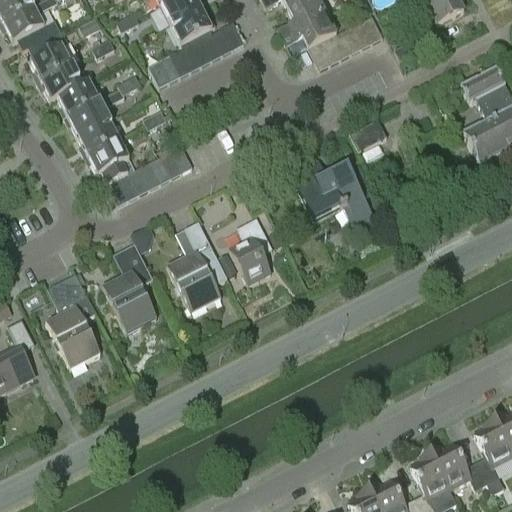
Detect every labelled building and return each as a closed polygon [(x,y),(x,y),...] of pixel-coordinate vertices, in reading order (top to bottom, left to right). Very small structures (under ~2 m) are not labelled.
[(26,0),(8,0),(0,4),(0,24),(2,28),(33,12),(26,0)] [(154,0),(160,12),(183,0),(154,0)] [(194,0),(183,0),(160,12),(170,31),(202,14),(194,0)] [(316,0),(315,0),(270,0),(261,5),(266,14),(283,5),(288,15),(316,0)] [(316,0),(288,15),(293,25),(276,34),(280,42),(326,19),(316,0)] [(463,17),(454,0),(423,0),(421,1),(437,31),(463,17)] [(13,49),(44,33),(37,20),(56,10),(55,8),(52,2),(33,12),(2,28),(13,49)] [(202,14),(170,31),(181,52),(183,51),(184,53),(190,50),(201,44),(211,39),(213,38),(211,35),(213,35),(202,14)] [(133,19),(125,23),(131,33),(144,27),(141,21),(135,24),(133,19)] [(326,19),(280,42),(285,52),(303,43),(308,54),(320,49),(330,43),(337,40),(326,19)] [(372,21),(361,27),(372,48),(383,43),(372,21)] [(131,33),(125,23),(115,28),(120,39),(131,33)] [(361,27),(351,32),(362,53),(372,48),(361,27)] [(222,34),(233,55),(244,49),(232,28),(222,34)] [(351,32),(340,38),(351,59),(362,53),(351,32)] [(213,38),(211,39),(223,60),(233,55),(222,34),(213,38)] [(433,36),(392,56),(399,69),(440,47),(433,36)] [(340,38),(337,40),(330,43),(340,65),(351,59),(340,38)] [(211,39),(201,44),(212,66),(223,60),(211,39)] [(330,43),(320,49),(330,70),(340,65),(330,43)] [(212,66),(201,44),(190,50),(201,71),(212,66)] [(108,45),(100,49),(105,60),(114,55),(108,45)] [(105,60),(100,49),(90,55),(95,65),(105,60)] [(320,49),(308,54),(320,76),(330,70),(320,49)] [(190,50),(184,53),(179,55),(191,77),(201,71),(190,50)] [(40,88),(72,71),(62,51),(30,67),(40,88)] [(179,55),(169,61),(180,82),(191,77),(179,55)] [(180,82),(169,61),(158,66),(169,88),(180,82)] [(169,88),(158,66),(147,72),(158,93),(169,88)] [(82,90),(82,89),(72,71),(40,88),(50,107),(57,104),(56,104),(82,90)] [(511,104),(496,73),(459,91),(469,109),(475,106),(485,125),(460,137),(478,171),(511,153),(511,104)] [(134,82),(126,86),(131,96),(139,92),(134,82)] [(88,86),(82,89),(82,90),(56,104),(57,104),(66,122),(99,106),(98,106),(88,86)] [(99,106),(66,122),(76,142),(108,125),(103,114),(123,104),(122,101),(131,96),(126,86),(115,91),(118,96),(98,106),(99,106)] [(159,116),(151,121),(157,131),(165,127),(159,116)] [(157,131),(151,121),(141,126),(147,137),(157,131)] [(108,125),(76,142),(86,161),(118,144),(108,125)] [(376,125),(346,141),(356,159),(385,144),(376,125)] [(118,144),(86,161),(96,182),(101,179),(106,190),(117,185),(128,179),(122,168),(129,165),(118,144)] [(409,147),(394,155),(405,173),(419,165),(409,147)] [(170,157),(181,178),(192,173),(181,152),(170,157)] [(181,178),(170,157),(159,163),(171,184),(181,178)] [(159,163),(149,168),(160,189),(171,184),(159,163)] [(318,166),(289,181),(313,227),(341,213),(353,236),(374,225),(346,171),(326,181),(318,166)] [(160,189),(149,168),(138,174),(149,195),(160,189)] [(149,195),(138,174),(128,179),(139,200),(149,195)] [(128,179),(117,185),(128,206),(139,200),(128,179)] [(117,185),(106,190),(117,211),(128,206),(117,185)] [(241,248),(228,255),(246,291),(270,279),(261,261),(271,256),(255,224),(234,235),(241,248)] [(190,320),(220,305),(213,291),(226,285),(215,263),(197,228),(183,235),(195,258),(166,273),(190,320)] [(148,230),(132,238),(140,256),(157,249),(148,230)] [(397,236),(382,243),(387,253),(402,246),(397,236)] [(123,282),(102,293),(127,340),(157,323),(140,292),(154,285),(135,250),(120,258),(112,262),(123,282)] [(61,321),(46,329),(71,376),(101,361),(83,326),(96,319),(76,281),(62,288),(72,306),(57,314),(61,321)] [(7,333),(17,353),(19,353),(22,357),(35,351),(22,326),(7,333)] [(22,357),(19,353),(17,353),(0,362),(0,400),(35,383),(22,357)] [(504,420),(492,426),(511,463),(511,419),(506,423),(504,420)] [(511,465),(511,463),(492,426),(482,431),(483,434),(473,439),(485,463),(474,469),(486,492),(490,501),(502,495),(492,476),(511,465)] [(440,453),(429,459),(449,498),(469,488),(474,498),(486,492),(474,469),(464,474),(451,450),(441,456),(440,453)] [(449,498),(429,459),(418,465),(419,467),(409,473),(424,499),(413,505),(416,511),(429,511),(428,509),(449,498)] [(416,511),(413,505),(402,510),(390,486),(380,492),(378,488),(366,495),(375,511),(416,511)] [(375,511),(366,495),(356,500),(357,503),(346,509),(347,511),(375,511)]
